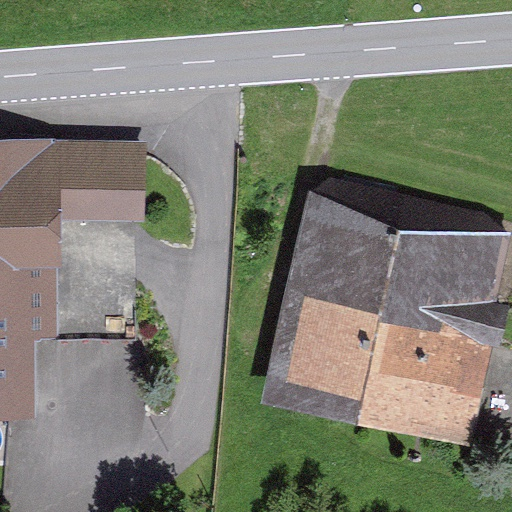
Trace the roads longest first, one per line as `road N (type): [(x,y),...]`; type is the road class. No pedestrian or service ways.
road 1 (secondary): [(0,77),(511,38)]
road 2 (track): [(338,51),(294,231)]
